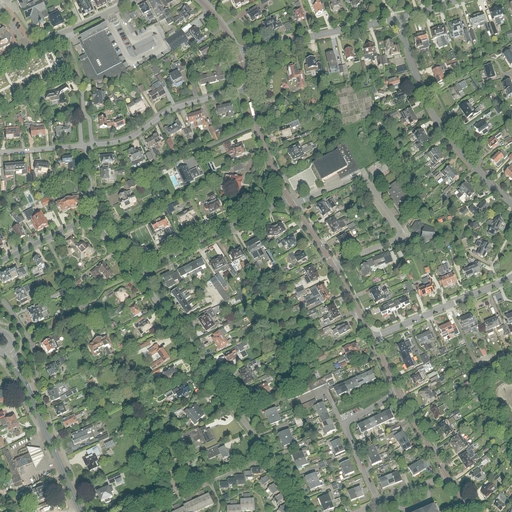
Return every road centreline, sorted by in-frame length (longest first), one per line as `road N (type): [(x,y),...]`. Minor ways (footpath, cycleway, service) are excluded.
road 1 (residential): [(269,455),(131,276)]
road 2 (residential): [(511,205),(440,126),(397,19)]
road 3 (residential): [(131,276),(286,197)]
road 4 (residential): [(248,89),(202,99),(93,146)]
road 5 (tertiary): [(239,53),(397,19)]
road 6 (residential): [(372,338),(511,276)]
road 7 (residential): [(332,269),(402,236),(365,180)]
road 8 (secondary): [(27,389),(79,511)]
road 9 (residential): [(134,0),(39,44),(23,43)]
